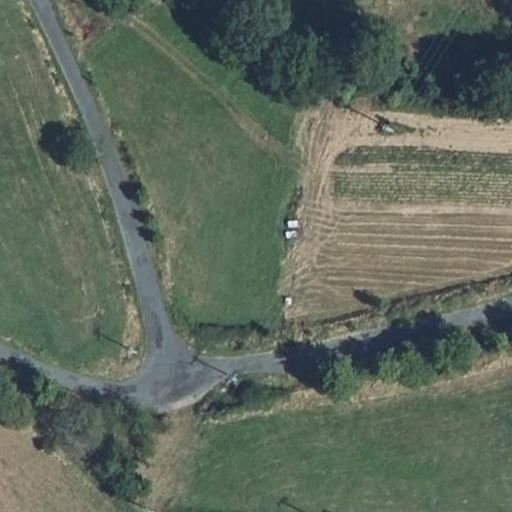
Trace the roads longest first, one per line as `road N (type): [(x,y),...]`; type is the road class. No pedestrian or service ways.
road 1 (unclassified): [(164,379),(171,359),(100,122),(40,0)]
road 2 (unclassified): [(164,379),(511,310)]
road 3 (unclassified): [(0,350),(119,390),(164,379)]
